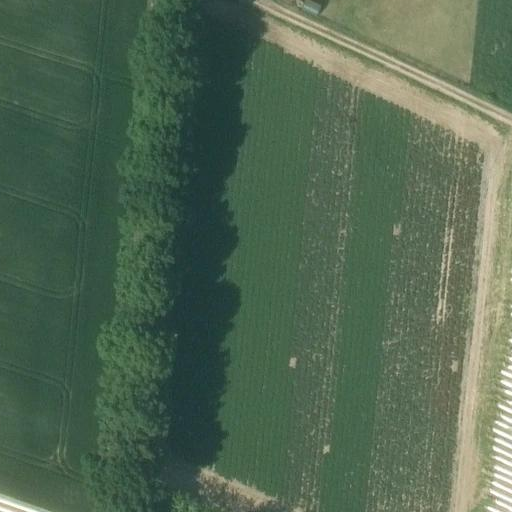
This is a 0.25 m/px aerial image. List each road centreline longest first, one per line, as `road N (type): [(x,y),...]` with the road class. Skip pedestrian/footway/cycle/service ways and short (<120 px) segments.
road 1 (unclassified): [(132,511),(184,0)]
road 2 (track): [(245,0),(511,123)]
